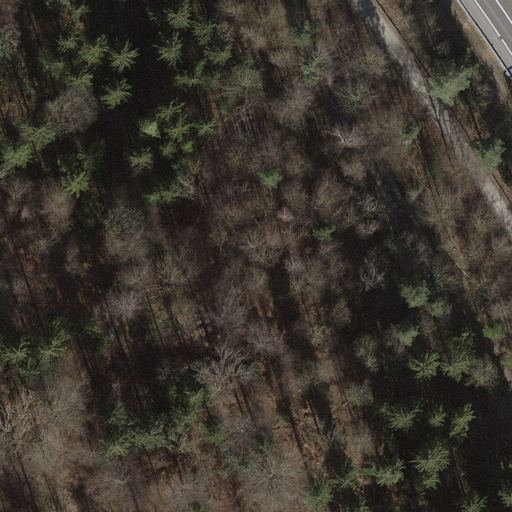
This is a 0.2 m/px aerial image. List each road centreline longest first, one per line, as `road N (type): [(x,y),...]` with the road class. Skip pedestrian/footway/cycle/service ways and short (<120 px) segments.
road 1 (track): [(295,0),(392,190),(511,393)]
road 2 (track): [(360,0),(511,224)]
